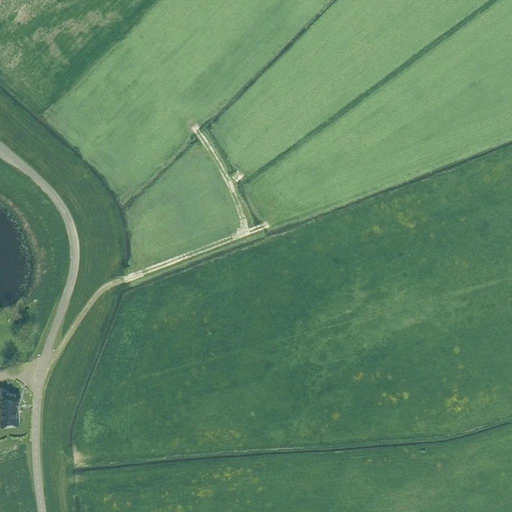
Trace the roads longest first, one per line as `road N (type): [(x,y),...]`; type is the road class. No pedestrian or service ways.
road 1 (unclassified): [(41,511),(37,389),(72,277),(72,234),(45,185),(0,146)]
road 2 (track): [(200,134),(245,232),(104,288),(41,366)]
